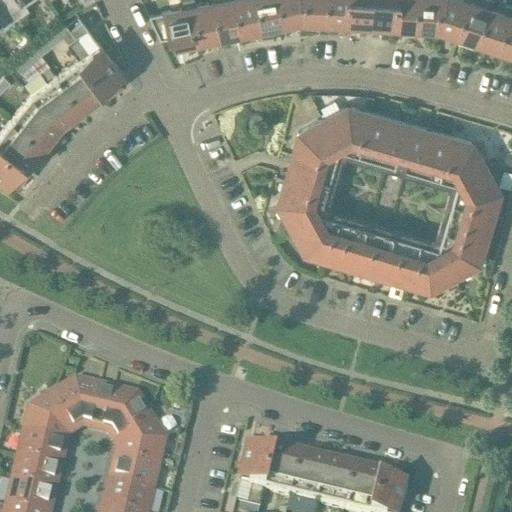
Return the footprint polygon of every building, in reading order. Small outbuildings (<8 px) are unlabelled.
[(0,0),(0,5),(13,21),(28,10),(21,0),(0,0)] [(195,42),(186,0),(179,0),(181,8),(148,15),(159,39),(171,37),(173,46),(195,42)] [(186,0),(195,42),(216,37),(208,0),(207,0),(208,3),(195,5),(194,0),(186,0)] [(238,33),(230,0),(208,0),(216,37),(238,33)] [(259,29),(252,0),(230,0),(238,33),(259,29)] [(252,0),(259,29),(280,25),(274,0),(252,0)] [(300,21),(301,0),(274,0),(280,25),(300,21)] [(301,0),(300,21),(322,22),(323,0),(301,0)] [(344,0),(323,0),(322,22),(343,23),(344,0)] [(344,0),(343,23),(366,25),(366,23),(367,0),(344,0)] [(394,27),(396,0),(373,0),(372,24),(371,24),(371,25),(394,27)] [(396,0),(394,27),(416,28),(417,0),(396,0)] [(438,29),(440,0),(417,0),(416,28),(438,29)] [(457,36),(469,0),(440,0),(438,29),(457,36)] [(491,0),(469,0),(457,36),(478,43),(492,0),(491,0)] [(499,50),(511,8),(511,6),(506,5),(503,14),(490,9),(493,1),(492,0),(478,43),(499,50)] [(13,21),(0,5),(0,26),(3,30),(13,21)] [(511,8),(499,50),(511,54),(511,8)] [(82,22),(69,31),(75,39),(78,36),(78,37),(87,31),(89,30),(82,22)] [(57,31),(63,38),(67,44),(75,39),(69,31),(65,25),(57,31)] [(63,38),(57,31),(46,39),(52,46),(63,38)] [(0,178),(7,184),(9,181),(13,184),(60,125),(121,80),(117,76),(120,74),(97,42),(96,43),(97,45),(89,51),(78,37),(78,36),(75,39),(67,44),(78,59),(31,94),(0,132),(0,178)] [(46,39),(36,48),(41,55),(52,46),(46,39)] [(36,48),(25,57),(31,64),(41,55),(36,48)] [(15,66),(20,73),(31,64),(25,57),(15,66)] [(0,92),(10,83),(4,76),(0,80),(0,92)] [(287,181),(284,180),(277,203),(303,252),(429,289),(477,262),(498,191),(472,143),(346,106),(298,132),(291,156),(294,157),(292,163),(290,163),(287,174),(288,175),(287,181)] [(113,441),(149,418),(136,396),(110,390),(100,388),(74,381),(52,395),(74,432),(82,427),(90,429),(100,432),(109,434),(113,441)] [(74,432),(52,395),(29,409),(24,433),(65,443),(67,436),(74,432)] [(149,418),(113,441),(118,448),(116,455),(157,465),(163,441),(149,418)] [(65,443),(24,433),(18,458),(59,468),(65,443)] [(397,511),(403,487),(400,486),(401,481),(251,445),(250,450),(247,449),(237,488),(239,488),(239,486),(250,488),(246,505),(249,506),(259,508),(263,492),(348,511),(397,511)] [(110,480),(152,490),(157,465),(116,455),(110,480)] [(59,468),(18,458),(12,482),(53,493),(59,468)] [(104,505),(136,511),(146,511),(152,490),(110,480),(104,505)] [(48,511),(53,493),(12,482),(6,507),(26,511),(48,511)] [(247,511),(249,506),(246,505),(235,503),(235,502),(234,502),(231,511),(247,511)]
